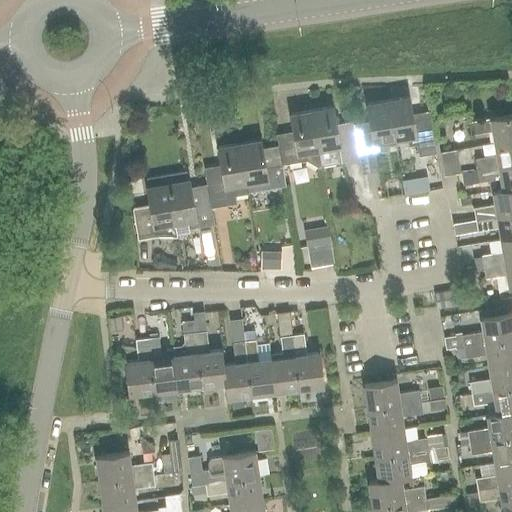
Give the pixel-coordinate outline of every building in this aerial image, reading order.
[(410,96),(388,100),(395,139),(408,137),(410,145),(418,144),(421,160),(437,157),(431,117),(414,120),(410,96)] [(395,139),(388,100),(367,104),(371,127),(355,130),(354,130),(359,154),(384,150),(382,141),(395,139)] [(354,130),(355,130),(354,127),(338,130),(333,106),(312,110),(322,166),(335,163),(360,159),(359,154),(354,130)] [(322,166),(312,110),(291,114),(295,137),(278,140),(282,160),(282,164),(283,164),(307,160),(318,166),(322,166)] [(492,131),(494,143),(511,139),(511,114),(470,122),(472,134),(492,131)] [(511,164),(511,139),(494,143),(496,155),(476,159),(478,170),(511,164)] [(286,184),(283,164),(282,164),(282,160),(265,163),(261,140),(240,143),(248,191),(261,189),(286,184)] [(248,191),(240,143),(218,147),(222,170),(206,173),(211,200),(212,207),(237,203),(235,196),(248,194),(248,191)] [(455,150),(441,152),(445,175),(459,173),(455,150)] [(511,164),(478,170),(480,180),(480,181),(500,178),(502,189),(503,190),(511,188),(511,164)] [(464,183),(480,180),(478,170),(462,173),(464,183)] [(190,179),(188,179),(187,171),(167,174),(175,222),(188,220),(190,228),(215,224),(212,207),(211,200),(194,203),(190,179)] [(426,171),(414,173),(416,185),(428,183),(426,171)] [(175,222),(167,174),(148,178),(149,186),(147,186),(151,210),(134,213),(138,237),(155,234),(177,235),(175,222)] [(511,212),(511,188),(503,190),(502,189),(492,191),(495,204),(474,208),(476,219),(511,212)] [(463,206),(473,204),(471,195),(461,196),(463,206)] [(511,237),(511,212),(476,219),(478,230),(499,227),(501,239),(511,237)] [(476,219),(459,222),(461,233),(478,230),(476,219)] [(335,264),(328,225),(304,230),(311,268),(335,264)] [(511,261),(511,237),(501,239),(503,251),(482,255),(484,266),(511,261)] [(284,262),(292,268),(299,259),(291,253),(284,262)] [(282,268),(282,255),(262,255),(262,268),(282,268)] [(482,255),(474,256),(476,268),(484,266),(482,255)] [(511,286),(511,261),(484,266),(486,278),(507,274),(509,287),(511,286)] [(461,304),(459,289),(435,293),(437,308),(461,304)] [(511,337),(511,312),(481,318),(483,331),(462,334),(464,346),(511,337)] [(265,315),(267,325),(276,323),(275,314),(265,315)] [(125,316),(113,317),(115,331),(127,330),(125,316)] [(194,320),(182,322),(184,333),(195,332),(194,320)] [(209,351),(207,330),(195,332),(202,386),(225,383),(223,364),(225,364),(223,349),(209,351)] [(244,331),(245,341),(255,339),(254,330),(244,331)] [(202,386),(195,332),(184,333),(186,354),(174,355),(178,389),(202,386)] [(464,346),(462,334),(462,332),(455,333),(455,335),(445,337),(447,349),(464,346)] [(304,333),(292,335),(299,389),(324,386),(320,352),(307,354),(304,333)] [(299,389),(292,335),(281,336),(284,357),(271,358),(276,392),(299,389)] [(178,389),(174,355),(162,357),(159,336),(148,338),(154,392),(178,389)] [(511,362),(511,337),(464,346),(466,357),(487,354),(489,366),(511,362)] [(154,392),(148,338),(136,339),(139,360),(125,361),(130,395),(154,392)] [(276,392),(271,358),(259,360),(256,339),(255,339),(245,341),(252,395),(276,392)] [(252,395),(245,341),(233,342),(236,363),(225,364),(223,364),(225,383),(227,398),(252,395)] [(511,386),(511,362),(489,366),(491,378),(470,381),(472,393),(511,386)] [(421,401),(420,391),(420,389),(399,392),(397,379),(364,384),(368,409),(421,401)] [(430,400),(446,397),(447,397),(444,384),(428,387),(428,390),(430,400)] [(511,386),(472,393),(474,403),(474,404),(494,401),(496,412),(497,413),(511,410),(511,386)] [(474,403),(472,393),(463,395),(465,404),(474,403)] [(421,401),(423,411),(446,407),(445,397),(430,400),(421,401)] [(403,415),(412,414),(423,412),(423,411),(421,401),(368,409),(371,433),(404,428),(403,415)] [(511,435),(511,410),(497,413),(496,412),(486,414),(489,427),(468,430),(470,442),(511,435)] [(429,448),(427,437),(406,440),(404,428),(371,433),(375,457),(429,448)] [(460,432),(462,443),(470,442),(468,430),(460,432)] [(444,434),(427,437),(429,448),(446,446),(444,434)] [(511,459),(511,435),(470,442),(472,453),(492,450),(495,462),(511,459)] [(141,436),(143,453),(155,451),(154,445),(141,436)] [(430,460),(430,458),(429,448),(375,457),(378,479),(378,480),(402,476),(402,478),(412,476),(410,463),(430,460)] [(256,450),(222,455),(211,457),(208,462),(209,471),(204,472),(204,474),(206,483),(260,475),(256,450)] [(153,472),(152,462),(131,464),(129,451),(96,456),(99,480),(153,472)] [(151,459),(152,462),(153,472),(164,471),(163,462),(162,457),(151,459)] [(511,483),(511,459),(495,462),(497,474),(476,478),(478,489),(511,483)] [(170,461),(163,462),(164,471),(172,470),(170,461)] [(134,488),(155,485),(153,472),(99,480),(103,504),(136,499),(134,488)] [(206,483),(204,474),(190,476),(192,486),(206,483)] [(263,499),(260,475),(206,483),(207,492),(207,495),(228,492),(230,504),(263,499)] [(404,489),(402,478),(402,476),(378,480),(378,479),(368,481),(372,505),(426,497),(424,486),(404,489)] [(206,483),(192,486),(193,494),(207,492),(206,483)] [(511,508),(511,483),(478,489),(478,491),(479,498),(480,501),(500,497),(503,511),(511,508)] [(479,498),(478,491),(467,493),(469,503),(480,501),(479,498)] [(453,494),(426,498),(428,509),(455,504),(453,494)] [(428,509),(426,498),(426,497),(372,505),(373,511),(407,511),(428,509)] [(138,511),(136,499),(103,504),(103,511),(158,511),(158,509),(138,511)] [(265,511),(263,499),(230,504),(231,511),(265,511)]
